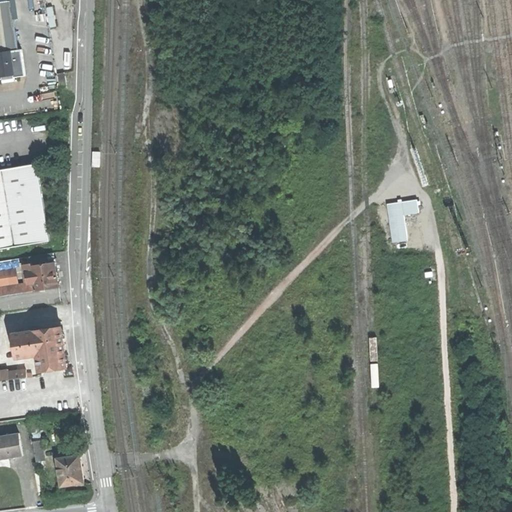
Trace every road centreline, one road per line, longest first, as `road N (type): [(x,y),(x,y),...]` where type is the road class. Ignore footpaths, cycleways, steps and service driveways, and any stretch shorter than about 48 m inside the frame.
road 1 (unclassified): [(90,0),(83,283)]
road 2 (residential): [(83,283),(112,511)]
